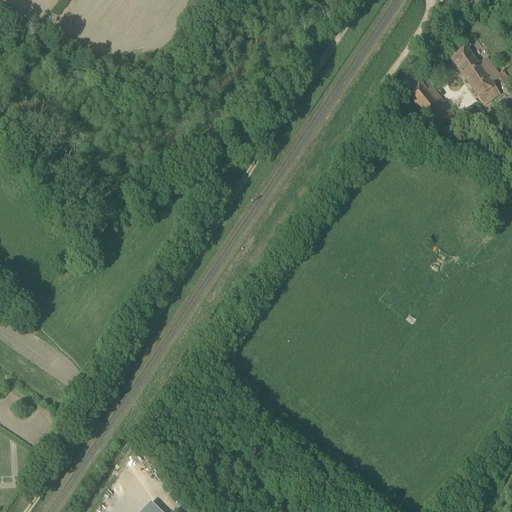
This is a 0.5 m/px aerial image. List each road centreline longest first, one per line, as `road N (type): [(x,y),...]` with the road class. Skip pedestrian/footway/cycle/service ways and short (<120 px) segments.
road 1 (track): [(112,388),(364,0)]
road 2 (track): [(431,0),(380,91),(388,121),(511,188)]
